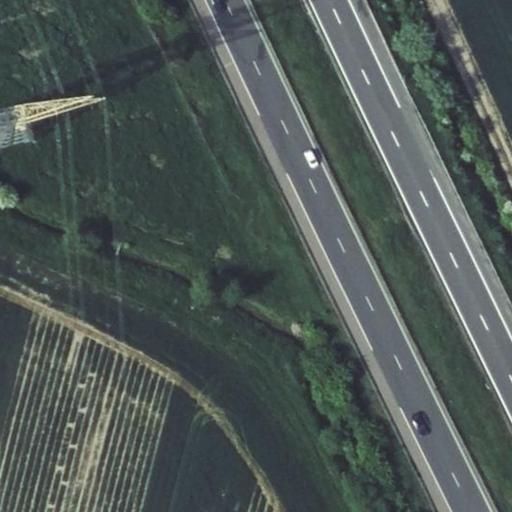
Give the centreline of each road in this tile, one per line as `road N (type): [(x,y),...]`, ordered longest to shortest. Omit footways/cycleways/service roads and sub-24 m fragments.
road 1 (motorway): [(226,0),(470,511)]
road 2 (motorway): [(511,379),(331,0)]
road 3 (track): [(511,164),(440,0)]
